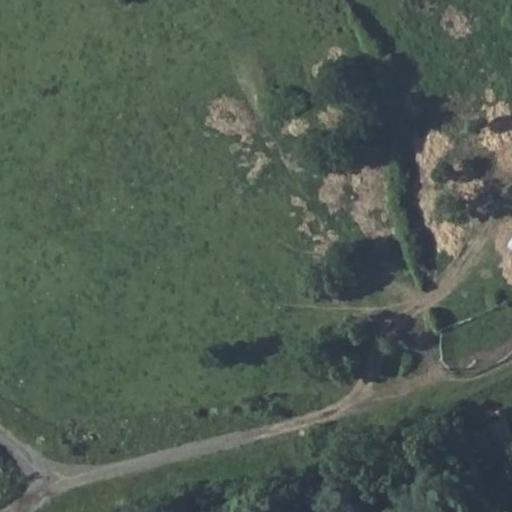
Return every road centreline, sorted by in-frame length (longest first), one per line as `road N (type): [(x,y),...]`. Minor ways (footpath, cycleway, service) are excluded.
road 1 (track): [(0,441),(49,473),(153,465),(511,351)]
road 2 (track): [(120,511),(250,476)]
